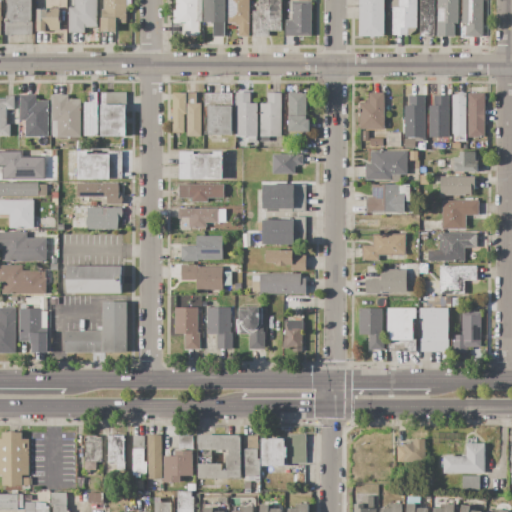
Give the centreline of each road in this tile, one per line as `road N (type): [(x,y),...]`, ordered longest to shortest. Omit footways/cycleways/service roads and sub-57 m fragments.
road 1 (residential): [(336,0),(331,511)]
road 2 (residential): [(0,64),(511,63)]
road 3 (residential): [(151,0),(152,385)]
road 4 (residential): [(507,0),(508,382)]
road 5 (primary): [(334,383),(65,384)]
road 6 (primary): [(0,408),(241,409)]
road 7 (primary): [(334,411),(511,410)]
